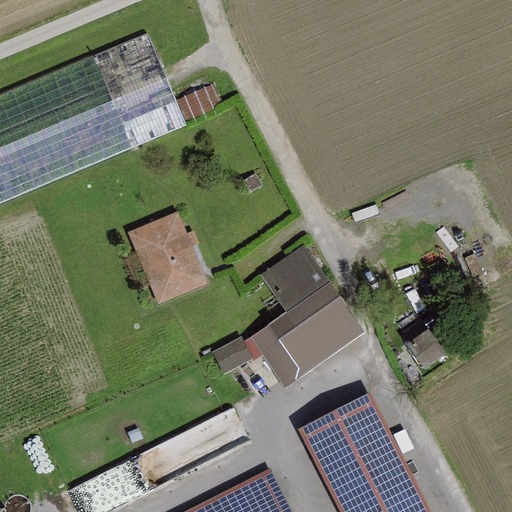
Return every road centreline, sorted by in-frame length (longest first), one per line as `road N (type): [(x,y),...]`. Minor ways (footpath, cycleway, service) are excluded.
road 1 (unclassified): [(200,0),(464,511)]
road 2 (track): [(127,0),(0,53)]
